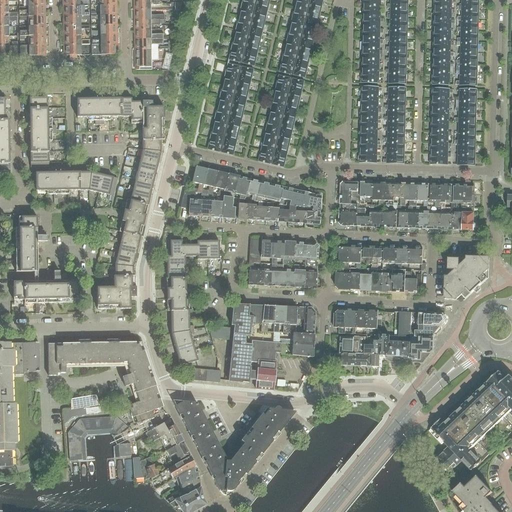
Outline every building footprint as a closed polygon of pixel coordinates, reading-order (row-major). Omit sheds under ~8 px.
[(160,6),(160,0),(134,1),(134,11),(151,10),(151,6),(160,6)] [(253,10),(255,0),(243,0),(242,4),(241,7),(253,10)] [(270,2),(260,0),(257,0),(255,10),(267,13),(268,10),(270,2)] [(308,0),(296,0),(295,8),(307,11),(309,0),(308,0)] [(363,0),(363,8),(380,8),(381,1),(380,0),(363,0)] [(408,9),(408,0),(390,0),(391,5),(391,8),(408,9)] [(451,0),(434,0),(434,10),(451,10),(452,3),(451,0)] [(461,10),(479,11),(479,0),(461,0),(461,7),(461,10)] [(323,3),(311,1),(308,11),(320,14),(323,3)] [(63,16),(88,16),(88,6),(80,6),(63,7),(63,16)] [(99,6),(99,16),(116,16),(116,6),(99,6)] [(17,17),(17,13),(8,14),(8,8),(0,7),(0,17),(8,17),(17,17)] [(27,7),(27,11),(19,11),(19,17),(25,17),(28,17),(45,17),(45,7),(27,7)] [(251,20),(253,10),(241,7),(241,10),(239,17),(251,20)] [(295,8),(292,19),(304,21),(307,11),(295,8)] [(380,8),(363,8),(363,18),(380,19),(380,8)] [(390,16),(390,19),(408,20),(408,9),(391,8),(390,16)] [(164,15),(151,15),(151,10),(134,11),(135,20),(164,20),(164,15)] [(267,13),(255,10),(253,21),(265,23),(266,16),(267,16),(267,13)] [(434,10),(434,20),(451,21),(451,14),(451,10),(434,10)] [(478,21),(479,11),(461,10),(461,17),(461,21),(478,21)] [(320,14),(308,11),(306,22),(318,25),(320,14)] [(63,16),(63,26),(80,26),(80,21),(88,21),(88,16),(63,16)] [(95,16),(90,16),(90,20),(99,20),(99,26),(116,25),(116,16),(99,16),(96,16),(95,16)] [(17,17),(8,17),(0,17),(0,27),(8,27),(8,22),(17,21),(17,17)] [(25,17),(25,21),(28,21),(28,27),(45,27),(45,17),(28,17),(25,17)] [(251,20),(239,17),(237,25),(236,28),(248,31),(251,20)] [(380,19),(363,18),(363,29),(380,30),(380,22),(380,19)] [(292,19),(290,29),(302,32),(304,21),(292,19)] [(390,19),(390,30),(407,30),(408,20),(390,19)] [(135,20),(135,30),(151,30),(151,25),(160,25),(160,24),(164,24),(164,20),(135,20)] [(451,24),(451,21),(434,20),(433,31),(451,31),(451,24)] [(253,21),(250,31),(262,34),(263,31),(265,23),(253,21)] [(478,32),(478,21),(461,21),(461,28),(461,32),(478,32)] [(318,25),(306,22),(303,32),(315,35),(318,25)] [(99,26),(99,35),(117,35),(116,25),(99,26)] [(63,26),(63,36),(89,36),(88,26),(80,26),(63,26)] [(0,37),(8,37),(8,27),(0,27),(0,37)] [(19,33),(19,37),(23,37),(28,37),(45,36),(45,27),(28,27),(28,31),(19,31),(19,33)] [(248,31),(236,28),(236,31),(234,39),(246,42),(248,31)] [(290,29),(287,40),(299,43),(302,32),(290,29)] [(380,30),(363,29),(362,40),(380,40),(380,33),(380,30)] [(152,35),(151,30),(135,30),(135,40),(163,40),(163,35),(152,35)] [(407,41),(407,30),(390,30),(390,37),(390,41),(407,41)] [(262,37),(262,34),(250,31),(248,42),(260,45),(261,37),(262,37)] [(451,31),(433,31),(433,42),(451,42),(451,31)] [(303,32),(301,43),(313,46),(315,35),(303,32)] [(478,32),(461,32),(461,39),(461,42),(478,43),(478,32)] [(91,45),(117,45),(117,35),(99,35),(99,40),(91,40),(91,45)] [(28,37),(28,46),(45,46),(45,36),(28,37)] [(63,36),(63,46),(80,45),(80,40),(89,40),(89,36),(63,36)] [(0,46),(8,47),(8,37),(0,37),(0,46)] [(246,42),(234,39),(232,46),(231,49),(243,52),(246,42)] [(163,40),(135,40),(135,50),(152,49),(151,45),(163,44),(163,40)] [(287,40),(285,51),(297,53),(299,43),(287,40)] [(380,40),(362,40),(362,51),(379,51),(380,44),(380,40)] [(407,52),(407,41),(390,41),(390,48),(389,51),(407,52)] [(248,42),(245,53),(257,55),(258,52),(260,45),(248,42)] [(451,42),(433,42),(433,53),(450,53),(450,46),(451,42)] [(478,43),(461,42),(461,43),(460,47),(460,53),(478,54),(478,43)] [(313,46),(301,43),(298,54),(310,57),(313,46)] [(77,56),(89,56),(89,45),(80,45),(63,46),(64,54),(64,56),(69,56),(77,56)] [(91,45),(91,55),(116,55),(116,53),(117,53),(117,45),(91,45)] [(0,46),(0,56),(18,57),(17,46),(13,47),(8,47),(0,46)] [(19,56),(25,56),(25,54),(29,54),(29,56),(44,56),(44,54),(45,54),(45,46),(28,46),(19,46),(19,56)] [(136,60),(136,70),(152,70),(152,55),(152,49),(135,50),(135,57),(136,57),(136,60)] [(229,60),(241,63),(243,52),(231,49),(231,53),(229,60)] [(285,51),(282,61),(294,64),(297,53),(285,51)] [(379,51),(362,51),(362,61),(379,62),(379,55),(379,51)] [(389,62),(407,63),(407,52),(389,51),(389,59),(389,62)] [(245,53),(243,64),(255,66),(256,59),(257,59),(257,55),(245,53)] [(450,53),(433,53),(433,63),(450,64),(450,57),(450,53)] [(460,64),(477,64),(478,54),(460,53),(460,60),(460,64)] [(308,67),(310,57),(298,54),(296,64),(308,67)] [(280,72),(291,75),(294,64),(282,61),(280,72)] [(361,72),(379,73),(379,62),(362,61),(361,72)] [(389,70),(389,73),(406,73),(407,63),(389,62),(389,70)] [(433,63),(432,74),(450,74),(450,67),(450,64),(433,63)] [(237,78),(240,67),(228,64),(228,65),(226,72),(225,75),(237,78)] [(296,64),(293,75),(305,78),(308,67),(296,64)] [(477,64),(460,64),(460,71),(460,75),(477,75),(477,64)] [(254,70),(242,67),(239,78),(251,81),(252,78),(254,70)] [(379,73),(361,72),(361,83),(379,84),(379,73)] [(406,84),(406,73),(389,73),(389,84),(406,84)] [(432,74),(432,85),(449,86),(450,78),(450,74),(432,74)] [(235,88),(237,78),(225,75),(225,78),(223,86),(235,88)] [(477,75),(460,75),(459,82),(459,86),(477,86),(477,75)] [(288,91),(291,79),(279,76),(276,88),(288,91)] [(251,81),(239,78),(237,89),(249,92),(250,84),(251,81)] [(304,82),(292,79),(290,90),(302,93),(304,82)] [(232,99),(235,88),(223,86),(221,93),(220,96),(232,99)] [(361,87),(361,98),(378,99),(378,92),(379,88),(361,87)] [(288,91),(276,88),(273,99),(285,101),(288,91)] [(406,99),(406,88),(389,88),(388,95),(388,99),(406,99)] [(249,92),(237,89),(234,99),(246,102),(247,99),(249,92)] [(449,90),(449,89),(432,89),(432,100),(449,101),(449,93),(449,90)] [(302,93),(290,90),(287,101),(299,103),(302,93)] [(476,101),(477,90),(459,90),(459,97),(459,101),(476,101)] [(230,110),(232,99),(220,96),(220,99),(218,107),(230,110)] [(0,174),(10,175),(9,120),(5,120),(5,99),(0,98),(0,174)] [(30,163),(30,168),(48,168),(48,163),(48,142),(52,142),(52,134),(56,134),(56,126),(51,126),(51,119),(48,119),(47,98),(29,98),(30,163)] [(378,109),(378,99),(361,98),(361,109),(378,109)] [(121,99),(76,100),(77,118),(85,118),(88,118),(88,120),(88,121),(95,121),(95,126),(103,125),(103,121),(110,121),(110,120),(110,117),(112,117),(121,117),(121,99)] [(131,99),(121,99),(121,117),(131,117),(131,124),(142,124),(142,140),(142,141),(160,141),(164,141),(164,107),(152,107),(152,102),(142,102),(131,102),(131,99)] [(246,102),(234,99),(232,110),(243,113),(245,105),(246,102)] [(285,101),(273,99),(271,109),(283,112),(285,101)] [(406,99),(388,99),(388,106),(388,110),(405,110),(406,99)] [(449,104),(449,101),(432,100),(431,111),(449,111),(449,104)] [(299,103),(287,101),(285,112),(296,115),(299,103)] [(476,112),(476,101),(459,101),(459,108),(459,111),(459,112),(476,112)] [(230,110),(218,107),(216,114),(215,118),(227,120),(230,110)] [(283,112),(271,109),(269,119),(280,122),(283,112)] [(378,110),(378,109),(361,109),(360,120),(378,120),(378,113),(378,110)] [(243,113),(232,110),(229,121),(241,124),(242,120),(243,113)] [(405,121),(405,110),(388,110),(388,117),(388,120),(405,121)] [(431,111),(431,122),(449,122),(449,111),(431,111)] [(296,115),(285,112),(282,123),(294,126),(296,115)] [(459,119),(459,122),(476,123),(476,112),(459,112),(459,119)] [(227,120),(215,118),(215,121),(213,128),(225,131),(227,120)] [(280,122),(269,119),(266,130),(278,133),(280,122)] [(360,120),(360,130),(377,131),(378,124),(378,120),(360,120)] [(388,128),(387,131),(405,132),(405,121),(388,120),(388,128)] [(229,121),(227,131),(239,134),(240,127),(241,124),(229,121)] [(448,133),(449,122),(431,122),(431,132),(448,133)] [(476,133),(476,123),(459,122),(458,133),(476,133)] [(294,126),(282,123),(280,134),(291,136),(294,126)] [(225,131),(213,128),(211,136),(210,138),(222,141),(225,131)] [(278,133),(266,130),(264,140),(275,143),(278,133)] [(377,142),(377,131),(360,130),(360,141),(377,142)] [(239,134),(227,131),(224,142),(236,145),(237,142),(239,134)] [(405,142),(405,132),(387,131),(387,138),(387,142),(405,142)] [(448,136),(448,133),(431,132),(431,143),(448,143),(448,136)] [(458,144),(475,144),(476,133),(458,133),(458,141),(458,144)] [(280,134),(277,144),(289,147),(291,136),(280,134)] [(210,142),(208,150),(220,152),(222,141),(210,138),(210,142)] [(264,140),(261,151),(273,154),(275,143),(264,140)] [(160,141),(142,141),(142,150),(161,152),(160,141)] [(360,141),(359,152),(377,152),(377,145),(377,142),(360,141)] [(235,148),(236,145),(224,142),(222,153),(233,156),(235,148)] [(387,149),(387,153),(404,153),(405,142),(387,142),(387,149)] [(431,143),(430,154),(448,154),(448,147),(448,143),(431,143)] [(289,147),(277,144),(275,155),(286,158),(289,147)] [(458,155),(475,155),(475,144),(458,144),(458,155)] [(142,150),(140,159),(158,164),(161,152),(142,150)] [(273,154),(261,151),(259,162),(270,164),(273,154)] [(377,156),(377,152),(359,152),(359,163),(377,163),(377,156)] [(404,153),(387,153),(387,160),(387,163),(387,164),(404,164),(404,153)] [(430,154),(430,165),(447,165),(448,158),(448,154),(430,154)] [(286,158),(275,155),(272,165),(284,168),(286,158)] [(475,155),(458,155),(457,166),(475,166),(475,155)] [(140,159),(137,170),(155,174),(158,164),(140,159)] [(196,184),(203,186),(206,175),(207,170),(195,167),(192,183),(196,184)] [(137,170),(135,180),(153,184),(155,174),(137,170)] [(203,186),(208,187),(213,188),(216,177),(217,172),(207,170),(206,175),(203,186)] [(109,195),(113,196),(117,179),(113,178),(90,172),(35,173),(35,192),(46,192),(46,195),(53,195),(53,199),(62,199),(62,195),(69,195),(68,191),(88,191),(109,196),(109,195)] [(213,188),(219,190),(224,191),(227,180),(228,175),(217,172),(216,177),(213,188)] [(227,180),(224,191),(224,192),(234,195),(237,182),(239,177),(228,175),(227,180)] [(246,195),(248,185),(249,180),(239,177),(237,182),(234,195),(245,197),(246,195)] [(135,180),(132,191),(150,195),(153,184),(135,180)] [(249,180),(248,185),(246,195),(257,198),(261,183),(249,180)] [(361,183),(358,183),(343,183),(343,182),(340,185),(341,185),(340,192),(352,192),(352,198),(354,198),(354,200),(360,200),(360,197),(361,188),(361,183)] [(261,183),(257,198),(267,200),(271,185),(261,183)] [(360,200),(360,205),(365,206),(365,205),(365,198),(370,198),(370,201),(372,201),(373,183),(365,183),(361,183),(361,188),(360,197),(360,200)] [(373,183),(372,201),(379,202),(379,206),(383,206),(383,202),(384,184),(373,183)] [(394,202),(395,184),(384,184),(383,202),(388,202),(388,203),(386,203),(386,206),(393,206),(394,206),(394,203),(394,202)] [(398,206),(399,206),(399,207),(405,207),(405,201),(406,184),(402,184),(395,184),(394,202),(394,203),(398,203),(398,206)] [(417,184),(406,184),(405,201),(409,202),(409,207),(413,207),(416,207),(417,202),(417,184)] [(428,202),(428,190),(428,185),(417,184),(417,202),(428,202)] [(267,200),(278,203),(281,193),(282,188),(271,185),(267,200)] [(428,202),(428,203),(430,203),(439,204),(440,185),(428,185),(428,190),(428,202)] [(440,185),(439,204),(440,204),(440,208),(441,208),(445,208),(445,204),(449,204),(451,204),(452,185),(440,185)] [(452,208),(456,208),(457,208),(457,204),(461,204),(463,205),(463,186),(452,185),(451,204),(451,208),(452,208)] [(463,205),(461,204),(461,209),(462,209),(474,209),(474,203),(476,202),(476,198),(474,197),(474,186),(470,186),(465,186),(463,186),(463,205)] [(293,190),(282,188),(281,193),(278,203),(279,203),(278,205),(285,206),(286,201),(290,202),(288,206),(295,207),(296,207),(298,199),(291,197),(293,190)] [(190,192),(184,190),(180,207),(188,210),(188,216),(199,217),(200,199),(195,199),(195,193),(192,193),(190,192)] [(296,207),(299,208),(306,210),(309,194),(293,190),(291,197),(298,199),(296,207)] [(132,191),(130,201),(145,204),(145,205),(148,206),(150,195),(132,191)] [(340,205),(358,205),(360,205),(360,200),(354,200),(354,198),(352,198),(352,192),(340,192),(340,205)] [(208,195),(201,194),(200,199),(199,217),(210,218),(211,200),(206,200),(206,198),(208,198),(208,195)] [(309,194),(306,210),(312,211),(312,213),(319,213),(320,196),(316,196),(310,194),(309,194)] [(211,200),(210,218),(221,218),(221,213),(223,197),(212,196),(211,200)] [(234,214),(234,208),(232,208),(233,199),(223,197),(221,213),(221,218),(234,219),(234,214)] [(121,221),(118,232),(122,233),(137,237),(137,236),(140,237),(143,227),(143,226),(144,221),(145,217),(148,206),(145,205),(145,204),(130,201),(126,200),(124,211),(124,212),(123,216),(121,220),(121,221)] [(247,205),(238,205),(237,215),(237,220),(246,220),(247,205)] [(256,208),(256,206),(247,205),(246,220),(255,221),(256,208)] [(339,224),(341,226),(357,227),(357,215),(358,205),(340,205),(339,211),(339,224)] [(366,205),(365,205),(365,206),(360,205),(358,205),(357,215),(357,227),(369,227),(370,215),(365,215),(366,205)] [(380,228),(383,228),(383,212),(381,212),(374,211),(374,205),(371,205),(370,215),(369,227),(375,227),(377,229),(379,229),(380,228)] [(278,210),(277,217),(277,222),(288,223),(288,217),(294,217),(295,207),(288,206),(285,206),(284,206),(283,211),(278,210)] [(387,212),(383,212),(383,228),(388,228),(390,229),(393,229),(394,228),(396,228),(396,223),(397,212),(397,211),(397,206),(394,206),(393,206),(392,209),(394,209),(394,212),(387,212)] [(299,208),(296,207),(295,207),(294,217),(288,217),(288,223),(304,224),(305,212),(306,210),(299,208)] [(418,229),(418,212),(416,212),(413,211),(413,207),(409,207),(408,207),(408,211),(407,229),(418,229)] [(257,208),(256,208),(255,221),(267,222),(267,209),(257,208)] [(430,212),(429,229),(440,230),(441,208),(440,208),(438,208),(437,212),(430,212)] [(445,208),(441,208),(440,230),(451,230),(451,213),(446,213),(446,208),(445,208)] [(457,208),(456,208),(452,208),(451,213),(451,230),(462,231),(462,213),(456,213),(457,208)] [(278,209),(267,209),(267,222),(277,222),(277,217),(278,210),(278,209)] [(462,209),(462,213),(462,231),(473,231),(473,229),(475,228),(475,224),(473,223),(474,209),(462,209)] [(312,211),(306,210),(305,212),(304,224),(319,225),(319,213),(312,213),(312,211)] [(407,229),(408,211),(401,211),(397,211),(397,212),(396,223),(396,228),(407,229)] [(429,229),(430,212),(421,212),(419,212),(418,212),(418,229),(429,229)] [(38,272),(37,256),(37,242),(47,242),(47,236),(44,236),(44,233),(41,233),(41,230),(37,231),(37,217),(18,217),(18,228),(15,228),(16,272),(38,272)] [(122,233),(120,243),(138,248),(140,237),(137,236),(137,237),(122,233)] [(170,241),(170,257),(182,257),(181,245),(181,241),(181,237),(170,237),(170,241)] [(199,242),(196,242),(196,245),(197,257),(197,260),(208,260),(207,241),(201,242),(201,241),(199,241),(199,242)] [(214,241),(207,241),(208,260),(219,260),(219,241),(215,241),(214,241)] [(260,254),(259,258),(260,258),(271,259),(273,242),(260,241),(260,248),(260,254)] [(273,242),(271,259),(271,265),(276,265),(276,260),(282,260),(284,243),(273,242)] [(120,243),(117,254),(135,258),(138,248),(120,243)] [(282,265),(287,265),(288,260),(291,260),(294,261),(295,243),(284,243),(282,260),(282,265)] [(295,243),(294,261),(304,261),(306,244),(295,243)] [(311,267),(316,267),(318,247),(316,245),(306,244),(304,261),(304,267),(311,267)] [(196,245),(181,245),(182,257),(185,257),(188,257),(193,257),(197,257),(196,245)] [(337,263),(344,264),(343,269),(344,269),(349,269),(349,264),(350,246),(338,246),(337,263)] [(350,246),(349,264),(356,264),(356,269),(361,269),(361,264),(361,261),(362,247),(350,246)] [(372,265),(372,247),(362,247),(361,261),(366,261),(366,265),(372,265)] [(383,260),(384,248),(372,247),(372,265),(378,266),(378,259),(383,260)] [(387,264),(395,265),(396,265),(397,248),(395,248),(394,247),(391,247),(389,248),(384,248),(383,260),(382,270),(386,270),(387,264)] [(395,265),(395,270),(401,271),(402,265),(409,265),(409,249),(408,249),(407,247),(404,247),(402,248),(397,248),(396,265),(395,265)] [(426,271),(426,264),(422,264),(422,249),(421,249),(419,248),(416,248),(415,249),(409,249),(409,265),(417,265),(421,265),(421,271),(426,271)] [(113,253),(112,257),(116,258),(114,265),(133,267),(135,258),(117,254),(113,253)] [(166,267),(166,268),(185,267),(185,257),(182,257),(170,257),(166,257),(166,267)] [(444,300),(456,300),(461,295),(465,300),(487,279),(483,275),(488,270),(489,258),(466,258),(466,260),(466,261),(468,263),(461,269),(458,266),(459,260),(448,260),(448,270),(454,270),(457,273),(450,279),(448,277),(445,277),(444,300)] [(253,263),(249,263),(248,286),(259,286),(260,269),(253,269),(253,263)] [(115,272),(110,272),(110,277),(113,277),(133,276),(133,267),(114,265),(115,272)] [(275,270),(276,265),(271,265),(271,270),(270,287),(281,287),(282,270),(275,270)] [(292,288),(293,271),(287,270),(287,265),(282,265),(282,270),(281,287),(292,288)] [(293,271),(292,288),(304,288),(304,283),(304,271),(298,271),(299,266),(294,265),(293,271)] [(185,267),(166,268),(167,278),(185,278),(185,267)] [(316,272),(316,270),(316,267),(311,267),(304,267),(304,271),(304,283),(304,288),(316,289),(316,272)] [(265,269),(260,269),(259,286),(270,287),(271,270),(265,269)] [(417,280),(411,280),(411,275),(411,272),(405,272),(406,271),(405,271),(405,276),(405,288),(405,293),(416,293),(416,288),(420,288),(421,275),(417,275),(417,280)] [(59,272),(55,272),(53,272),(53,282),(13,282),(13,301),(24,301),(25,304),(68,304),(68,300),(79,300),(79,281),(65,282),(65,277),(62,277),(62,275),(59,275),(59,272)] [(338,290),(349,290),(350,273),(345,273),(345,272),(336,272),(336,287),(335,287),(338,290)] [(360,273),(357,273),(350,273),(349,290),(360,291),(360,273)] [(360,273),(360,291),(370,291),(371,274),(367,274),(360,273)] [(371,274),(370,291),(381,292),(382,275),(371,274)] [(392,287),(392,275),(389,275),(389,274),(382,274),(382,275),(381,292),(392,292),(392,287)] [(392,275),(392,287),(392,292),(405,293),(405,288),(405,276),(392,275)] [(113,288),(96,288),(97,310),(130,309),(130,298),(136,298),(135,288),(135,276),(133,276),(113,277),(113,288)] [(167,278),(166,278),(166,290),(166,295),(167,299),(167,300),(167,312),(170,312),(189,311),(189,310),(189,299),(189,294),(189,290),(188,278),(185,278),(167,278)] [(249,306),(249,305),(233,305),(233,307),(231,326),(234,327),(228,381),(248,383),(249,379),(256,380),(255,390),(273,391),(276,362),(275,362),(275,359),(276,353),(281,354),(281,344),(279,344),(279,343),(260,342),(252,341),(251,341),(251,345),(244,344),(245,340),(245,336),(250,336),(251,328),(252,325),(253,325),(252,326),(254,326),(254,325),(258,325),(258,326),(260,326),(261,325),(262,325),(262,324),(261,324),(263,311),(263,306),(254,306),(249,306)] [(262,325),(261,332),(267,332),(267,325),(273,325),(274,307),(263,306),(263,311),(261,324),(262,324),(262,325)] [(283,325),(284,325),(285,307),(274,307),(273,325),(273,333),(278,333),(279,325),(283,325)] [(296,326),(296,313),(297,308),(285,307),(284,325),(283,325),(283,333),(289,334),(290,326),(296,326)] [(303,334),(308,334),(313,335),(314,313),(315,313),(310,308),(299,308),(298,313),(298,320),(301,320),(301,321),(303,321),(303,328),(303,334)] [(339,328),(339,334),(345,334),(345,329),(346,310),(340,310),(334,314),(334,315),(334,328),(339,328)] [(356,335),(356,329),(357,311),(346,310),(345,329),(352,329),(352,332),(352,335),(356,335)] [(189,311),(170,312),(170,322),(189,322),(189,311)] [(357,311),(356,329),(366,330),(367,311),(357,311)] [(367,311),(366,330),(377,330),(377,327),(377,321),(378,317),(378,316),(378,312),(377,312),(367,311)] [(386,356),(386,359),(387,360),(389,361),(390,362),(391,362),(392,362),(403,362),(404,362),(406,362),(408,361),(409,360),(409,359),(410,343),(410,338),(411,331),(411,314),(399,313),(398,337),(398,343),(387,343),(386,356)] [(445,321),(443,315),(419,313),(418,326),(440,327),(445,321)] [(189,322),(170,322),(171,334),(193,331),(193,326),(189,326),(189,322)] [(436,335),(441,330),(440,327),(418,326),(418,331),(414,331),(414,338),(416,338),(422,338),(433,339),(433,338),(434,335),(436,335)] [(219,339),(220,328),(211,327),(210,335),(211,339),(219,339)] [(220,328),(219,339),(229,340),(230,328),(220,328)] [(193,331),(171,334),(171,336),(173,344),(174,345),(190,341),(192,340),(191,336),(194,334),(193,331)] [(313,346),(313,335),(308,334),(303,334),(292,334),(292,340),(279,339),(279,343),(279,344),(281,344),(292,344),(292,345),(313,346)] [(386,356),(387,343),(398,343),(398,337),(380,336),(380,342),(379,356),(386,356)] [(341,338),(340,354),(345,354),(356,355),(358,355),(359,337),(354,337),(353,338),(341,338)] [(365,341),(365,337),(359,337),(358,355),(356,355),(356,366),(366,366),(366,368),(368,368),(370,368),(371,368),(371,367),(372,367),(372,356),(365,355),(365,346),(365,341)] [(414,338),(410,338),(410,343),(409,359),(413,359),(412,363),(423,363),(432,351),(433,351),(433,339),(422,338),(422,344),(416,344),(416,338),(414,338)] [(190,341),(174,345),(174,346),(177,355),(195,351),(192,340),(190,341)] [(372,367),(379,367),(379,356),(380,342),(374,342),(374,346),(365,346),(365,355),(372,356),(372,367)] [(0,466),(13,466),(13,444),(16,444),(15,405),(11,405),(11,382),(11,378),(11,375),(23,375),(23,373),(39,372),(38,343),(9,344),(1,344),(0,343),(0,466)] [(49,344),(47,344),(48,376),(57,376),(57,374),(60,374),(65,373),(65,368),(60,368),(60,365),(122,364),(122,363),(127,363),(126,343),(119,343),(113,343),(106,343),(91,344),(84,344),(78,344),(61,344),(62,347),(56,347),(56,344),(49,344)] [(127,376),(121,378),(125,387),(130,385),(133,384),(139,402),(136,403),(131,405),(132,408),(129,409),(132,416),(132,417),(135,417),(137,423),(154,418),(152,411),(163,407),(160,400),(158,400),(156,396),(159,395),(153,378),(150,379),(146,368),(149,367),(144,351),(141,352),(139,345),(135,345),(135,343),(126,343),(127,363),(129,370),(128,370),(130,375),(127,376)] [(292,351),(291,356),(312,358),(313,346),(292,345),(292,351)] [(195,351),(177,355),(180,366),(198,361),(195,351)] [(340,354),(332,354),(332,366),(334,366),(356,366),(356,355),(345,354),(340,354)] [(191,381),(198,381),(200,370),(193,369),(191,381)] [(200,370),(198,381),(205,382),(206,370),(200,370)] [(206,370),(205,382),(212,383),(213,371),(206,370)] [(219,383),(219,380),(220,372),(213,371),(212,383),(219,383)] [(431,429),(428,431),(441,444),(443,442),(449,447),(436,459),(441,465),(441,464),(444,467),(444,468),(449,473),(462,461),(472,471),(481,462),(473,454),(471,453),(471,452),(471,451),(470,452),(469,451),(511,410),(511,379),(510,378),(509,376),(505,380),(503,377),(498,372),(494,377),(492,378),(488,382),(487,383),(466,403),(466,404),(463,407),(462,407),(444,424),(440,420),(440,419),(431,429)] [(85,409),(85,408),(99,405),(97,399),(95,395),(71,400),(71,410),(62,410),(63,425),(71,417),(86,415),(101,413),(100,407),(85,409)] [(185,427),(204,417),(196,403),(172,401),(185,427)] [(247,432),(267,448),(288,421),(280,415),(276,419),(275,419),(276,418),(272,415),(272,416),(267,412),(263,416),(261,415),(247,432)] [(113,438),(117,436),(117,435),(129,429),(116,418),(115,417),(79,420),(68,433),(70,461),(87,461),(85,440),(87,437),(110,435),(113,438)] [(204,417),(185,427),(196,448),(215,439),(204,417)] [(163,423),(145,434),(151,443),(160,438),(162,442),(161,443),(166,452),(167,451),(183,443),(179,435),(175,427),(167,429),(163,423)] [(233,457),(250,470),(267,448),(247,432),(240,441),(244,444),(233,457)] [(215,439),(196,448),(208,470),(220,464),(227,460),(225,458),(215,439)] [(183,443),(167,451),(166,452),(173,464),(189,455),(183,443)] [(113,445),(114,459),(131,458),(130,444),(127,444),(117,445),(114,445),(113,445)] [(159,475),(151,479),(152,480),(159,475),(164,485),(176,479),(196,468),(190,457),(159,474),(159,475)] [(250,470),(233,457),(229,462),(227,461),(227,460),(220,464),(208,470),(220,492),(222,491),(225,492),(225,494),(226,494),(226,492),(228,492),(230,492),(232,492),(233,491),(234,490),(250,470)] [(144,477),(141,465),(141,466),(139,458),(135,459),(136,477),(136,479),(143,478),(144,480),(147,479),(144,477)] [(151,479),(159,475),(154,465),(147,468),(145,464),(141,465),(144,477),(147,479),(148,479),(150,478),(151,479)] [(178,487),(177,486),(178,486),(198,478),(196,468),(176,479),(177,484),(173,486),(167,488),(168,491),(174,489),(174,488),(178,487)] [(487,511),(493,507),(488,501),(492,497),(490,495),(492,493),(492,494),(492,493),(477,477),(465,488),(461,484),(452,493),(467,508),(464,511),(463,511),(487,511)] [(178,486),(177,486),(178,487),(178,489),(180,494),(175,497),(176,499),(195,491),(200,488),(198,478),(178,486)] [(177,506),(180,511),(193,511),(206,505),(203,500),(200,488),(195,491),(176,499),(174,500),(168,503),(174,508),(177,506)]
